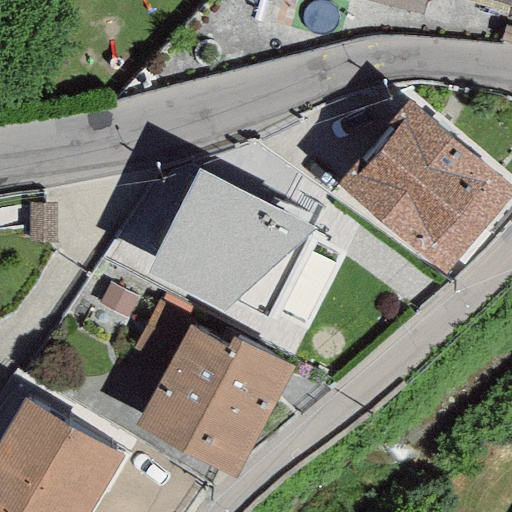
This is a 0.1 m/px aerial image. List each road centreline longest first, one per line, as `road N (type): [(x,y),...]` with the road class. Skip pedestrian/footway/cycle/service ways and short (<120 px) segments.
road 1 (unclassified): [(511,64),(419,57),(0,149)]
road 2 (unclassified): [(511,256),(210,511)]
road 3 (unknown): [(141,115),(90,342),(0,451)]
